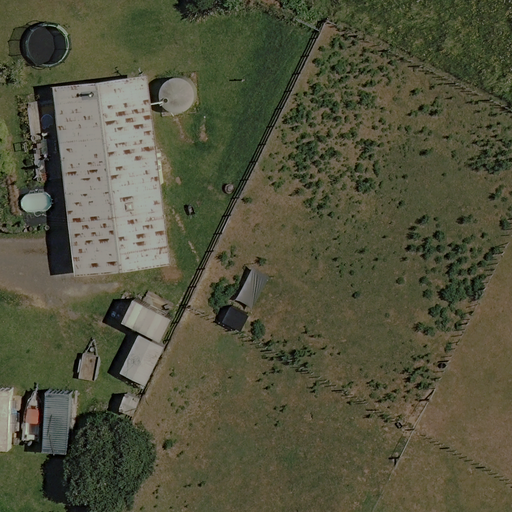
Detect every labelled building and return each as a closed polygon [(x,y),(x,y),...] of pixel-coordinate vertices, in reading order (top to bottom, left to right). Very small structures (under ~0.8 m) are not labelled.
[(189,123),(207,121),(203,72),(160,76),(164,116),(188,114),(189,123)] [(168,266),(152,78),(57,86),(73,274),(168,266)] [(141,334),(168,348),(181,322),(136,299),(123,324),(141,334)] [(168,348),(141,334),(119,375),(146,389),(168,348)] [(21,389),(0,388),(0,449),(20,450),(21,389)]
